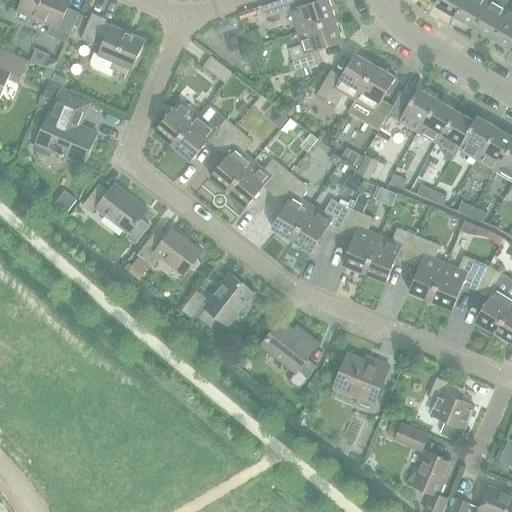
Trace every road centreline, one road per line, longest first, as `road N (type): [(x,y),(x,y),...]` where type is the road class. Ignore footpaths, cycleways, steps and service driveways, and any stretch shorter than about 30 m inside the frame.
road 1 (residential): [(508,379),(298,292),(137,168),(132,141),(184,15)]
road 2 (unclassified): [(355,511),(0,207)]
road 3 (residential): [(376,0),(402,31),(511,88)]
